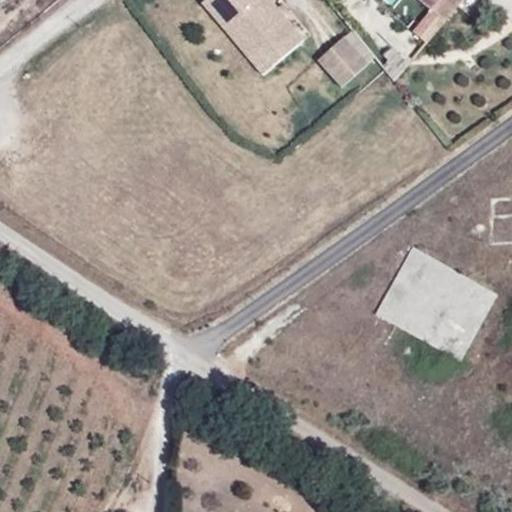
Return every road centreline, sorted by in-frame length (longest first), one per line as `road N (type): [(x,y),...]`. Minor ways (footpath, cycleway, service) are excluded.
road 1 (residential): [(0,235),(413,511)]
road 2 (track): [(183,357),(511,122)]
road 3 (track): [(183,357),(163,410),(163,511)]
